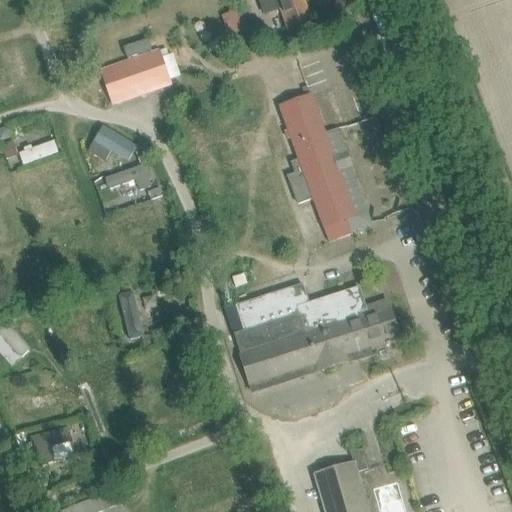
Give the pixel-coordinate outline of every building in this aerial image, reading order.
[(259,0),(264,14),(272,11),(279,8),(288,31),(312,22),(303,0),(259,0)] [(231,36),(248,30),(241,10),(224,16),(231,36)] [(127,61),(100,70),(112,105),(145,93),(170,84),(158,50),(152,52),(148,41),(123,50),(127,61)] [(35,44),(20,49),(31,83),(46,78),(35,44)] [(291,105),(279,109),(299,162),(292,165),(296,176),(289,179),(299,206),(314,200),(325,230),(329,243),(352,234),(352,233),(371,226),(367,213),(350,167),(352,166),(347,154),(345,155),(336,131),(324,135),(310,97),(291,105)] [(135,150),(101,130),(94,143),(127,163),(135,150)] [(19,155),(23,166),(58,153),(55,142),(19,155)] [(136,181),(140,193),(151,189),(143,167),(106,181),(109,191),(136,181)] [(29,201),(35,217),(44,214),(49,228),(84,216),(74,185),(29,201)] [(426,199),(438,226),(460,217),(449,189),(426,199)] [(14,191),(0,194),(0,241),(26,234),(14,191)] [(158,203),(117,218),(127,244),(168,229),(158,203)] [(94,249),(70,258),(78,280),(102,272),(94,249)] [(0,255),(0,276),(23,278),(24,256),(0,255)] [(230,295),(225,276),(224,274),(216,277),(223,298),(230,295)] [(245,275),(233,278),(236,287),(247,284),(245,275)] [(237,306),(244,331),(234,335),(253,393),(373,355),(371,350),(386,345),(387,346),(391,345),(390,344),(400,340),(388,302),(367,309),(360,288),(310,305),(303,285),(237,306)] [(118,298),(129,342),(144,338),(132,294),(118,298)] [(0,320),(0,353),(13,368),(31,351),(1,319),(0,320)] [(181,345),(135,364),(147,393),(193,374),(181,345)] [(68,417),(62,390),(12,400),(17,427),(68,417)] [(163,436),(203,426),(196,397),(155,407),(163,436)] [(31,439),(38,467),(76,457),(68,428),(31,439)] [(207,478),(211,489),(240,479),(235,465),(242,463),(236,446),(190,462),(197,481),(207,478)] [(315,475),(321,495),(325,511),(368,511),(357,473),(369,470),(363,450),(351,453),(354,464),(315,475)] [(0,494),(19,489),(11,462),(0,464),(0,494)] [(65,511),(106,511),(101,498),(65,511)]
